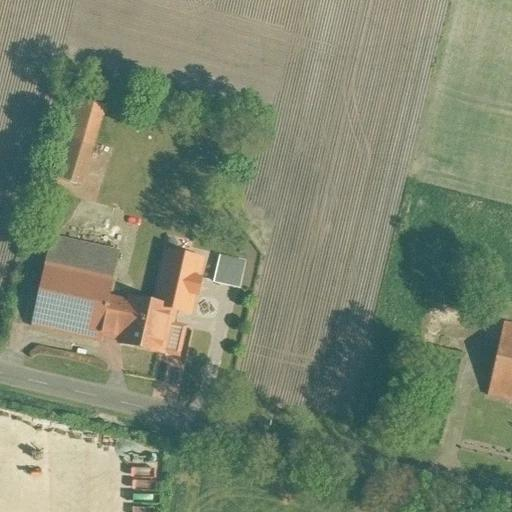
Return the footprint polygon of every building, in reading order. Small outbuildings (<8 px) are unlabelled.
[(105,109),(68,99),(46,179),(83,189),(105,109)] [(120,253),(59,238),(47,256),(30,329),(100,346),(102,340),(110,298),(120,253)] [(238,297),(210,291),(204,320),(232,326),(238,297)] [(126,301),(110,298),(102,340),(119,343),(118,347),(179,360),(185,329),(173,327),(177,309),(127,298),(126,301)] [(511,325),(504,324),(488,399),(511,403),(511,325)]
